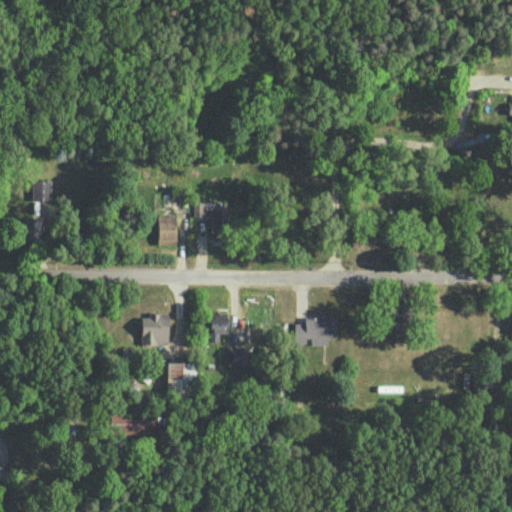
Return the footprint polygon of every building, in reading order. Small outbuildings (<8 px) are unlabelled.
[(31,199),(50,198),(50,179),(31,180),(31,199)] [(203,208),(203,201),(193,201),(192,216),(211,216),(210,238),(227,238),(228,209),(203,208)] [(156,244),(175,244),(174,214),(156,214),(156,244)] [(406,311),(385,312),(386,332),(407,331),(406,311)] [(166,343),(166,312),(148,312),(148,316),(140,316),(140,343),(166,343)] [(208,323),(208,341),(217,341),(217,333),(226,332),(225,313),(204,313),(204,323),(208,323)] [(293,343),(308,343),(308,344),(326,344),(326,337),(335,337),(336,315),(304,315),(304,322),(294,321),(293,343)] [(248,364),(248,346),(226,345),(225,364),(248,364)] [(193,361),(167,361),(167,384),(168,384),(168,398),(193,398),(193,361)] [(500,393),(500,375),(472,374),(471,393),(500,393)] [(149,435),(149,413),(108,412),(107,433),(149,435)] [(0,463),(0,480),(11,481),(12,464),(0,463)]
